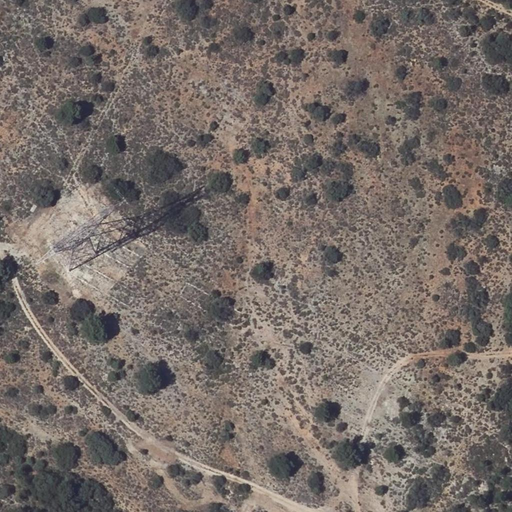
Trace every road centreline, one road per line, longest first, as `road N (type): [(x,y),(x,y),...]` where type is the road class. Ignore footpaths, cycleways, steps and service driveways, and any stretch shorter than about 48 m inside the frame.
road 1 (track): [(0,262),(49,349),(118,413),(179,457),(308,511)]
road 2 (track): [(511,352),(414,356),(392,366),(373,399),(344,511)]
